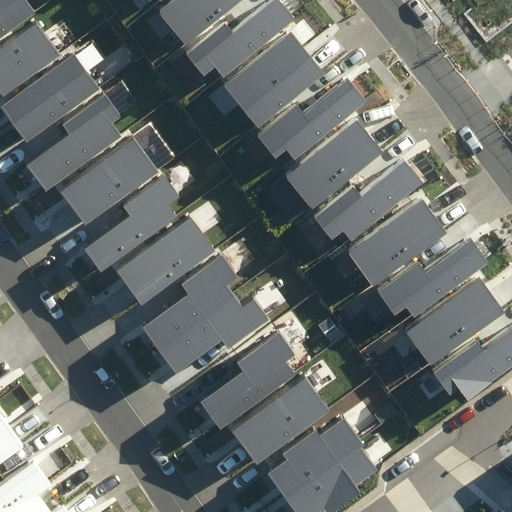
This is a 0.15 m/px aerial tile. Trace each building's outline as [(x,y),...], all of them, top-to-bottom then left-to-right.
[(30,0),(0,0),(0,24),(31,0),(30,0)] [(168,0),(164,4),(190,33),(228,0),(168,0)] [(293,17),(280,0),(269,0),(235,25),(229,17),(189,46),(204,66),(212,60),(220,71),(293,17)] [(38,9),(0,34),(0,75),(2,79),(60,41),(38,9)] [(294,26),(225,79),(255,118),(324,64),(294,26)] [(71,44),(2,93),(26,125),(94,76),(71,44)] [(361,94),(343,72),(304,105),(297,97),(259,129),(274,148),(283,141),(291,152),(361,94)] [(72,125),(31,155),(47,177),(120,124),(112,113),(121,107),(106,87),(66,116),(72,125)] [(356,112),(288,166),(314,198),(381,143),(356,112)] [(133,132),(64,176),(84,208),(154,163),(133,132)] [(419,175),(401,154),(361,186),(355,178),(316,210),(332,229),(340,222),(349,233),(419,175)] [(132,204),(90,235),(107,257),(180,203),(172,192),(181,186),(166,166),(126,196),(132,204)] [(424,197),(354,241),(374,273),(444,229),(424,197)] [(188,210),(119,255),(139,286),(209,242),(188,210)] [(481,256),(464,234),(423,265),(417,256),(377,286),(391,306),(400,299),(408,310),(481,256)] [(188,285),(147,315),(166,340),(236,288),(225,275),(238,265),(223,245),(182,276),(188,285)] [(479,272),(413,322),(436,352),(502,302),(479,272)] [(166,340),(185,365),(225,335),(232,344),(273,313),(258,292),(245,301),(236,288),(166,340)] [(511,353),(511,319),(480,343),(474,334),(434,364),(448,384),(457,377),(465,388),(511,353)] [(246,362),(205,393),(221,415),(294,361),(286,351),(295,344),(280,324),(240,354),(246,362)] [(307,374),(238,420),(259,451),(328,405),(307,374)] [(0,411),(0,453),(20,439),(0,411)] [(291,450),(272,463),(291,489),(363,438),(344,411),(321,428),(317,422),(287,444),(291,450)] [(291,489),(306,511),(310,511),(328,500),(332,506),(362,485),(358,479),(381,463),(363,438),(291,489)] [(0,511),(72,511),(63,499),(53,507),(35,483),(46,475),(33,458),(0,481),(0,511)]
